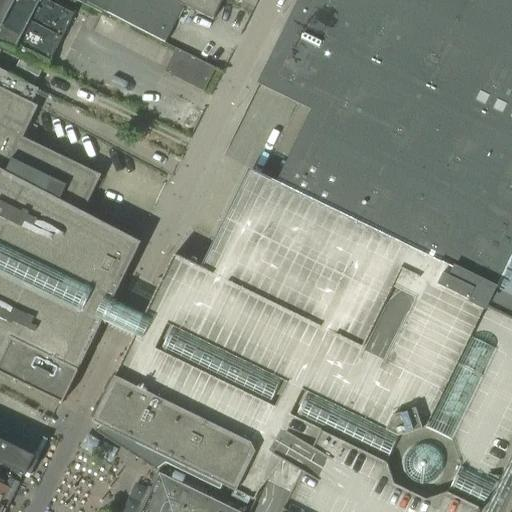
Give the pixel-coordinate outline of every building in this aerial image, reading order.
[(0,0),(0,44),(1,45),(22,55),(43,66),(46,68),(46,67),(48,64),(75,12),(51,0),(0,0)] [(74,0),(85,5),(87,2),(103,11),(165,43),(174,24),(147,11),(126,0),(74,0)] [(126,0),(147,11),(174,24),(184,5),(173,0),(126,0)] [(173,0),(184,5),(212,20),(221,0),(173,0)] [(267,64),(266,66),(268,67),(269,66),(278,71),(280,70),(283,64),(324,84),(277,182),(298,192),(376,231),(395,240),(440,262),(476,279),(492,287),(511,244),(511,0),(298,0),(285,28),(284,28),(283,30),(284,30),(268,64),(267,64)] [(88,20),(52,95),(80,108),(116,34),(88,20)] [(149,52),(119,113),(126,116),(120,128),(160,147),(166,136),(169,138),(199,78),(197,77),(198,75),(149,52)] [(22,55),(16,66),(38,77),(43,66),(22,55)] [(0,87),(31,103),(38,89),(0,68),(0,87)] [(0,170),(82,213),(100,175),(22,138),(37,106),(31,103),(0,87),(0,170)] [(0,361),(11,339),(77,371),(94,338),(93,338),(95,334),(101,322),(107,310),(112,299),(118,286),(126,271),(140,243),(82,213),(0,170),(0,361)] [(511,244),(492,287),(484,306),(510,319),(511,314),(511,244)] [(511,511),(511,319),(510,319),(484,306),(492,287),(476,279),(440,262),(430,282),(400,268),(397,274),(369,331),(361,347),(307,321),(198,267),(174,255),(152,299),(139,325),(126,353),(92,422),(157,453),(161,460),(165,458),(236,492),(255,501),(250,511),(511,511)] [(11,339),(0,361),(0,373),(62,404),(62,403),(77,371),(11,339)] [(0,415),(0,440),(34,457),(43,437),(34,433),(0,415)] [(0,463),(8,467),(11,469),(18,473),(25,476),(26,473),(33,459),(34,457),(0,440),(0,463)] [(0,463),(0,511),(3,511),(5,510),(1,508),(10,491),(10,489),(18,473),(11,469),(8,467),(0,463)] [(238,511),(159,473),(140,511),(238,511)]
